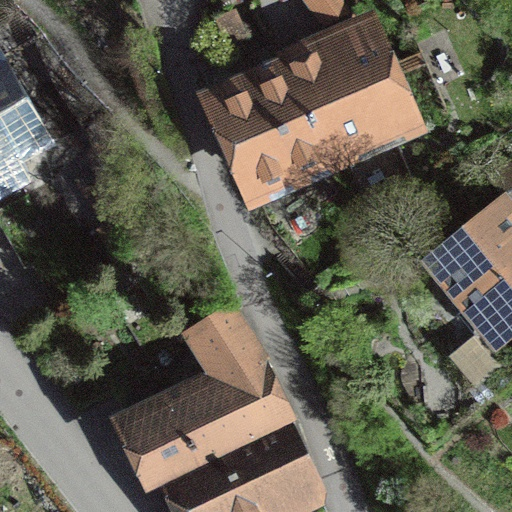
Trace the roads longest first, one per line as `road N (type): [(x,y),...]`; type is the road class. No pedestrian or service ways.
road 1 (residential): [(347,511),(210,179),(185,87),(183,0)]
road 2 (unclassified): [(120,511),(0,374)]
